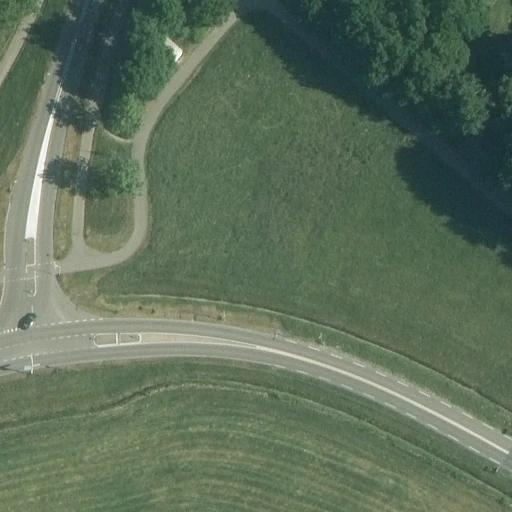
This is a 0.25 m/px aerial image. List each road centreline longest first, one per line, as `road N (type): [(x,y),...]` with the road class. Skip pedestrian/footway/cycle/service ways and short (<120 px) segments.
road 1 (unclassified): [(511,211),(263,0)]
road 2 (secondary): [(511,457),(397,396),(259,349)]
road 3 (secondary): [(52,109),(41,118),(14,225),(15,339)]
road 4 (secondary): [(49,333),(43,241),(58,122),(52,109)]
road 5 (secondary): [(34,363),(138,350),(259,349)]
road 6 (secondary): [(259,349),(248,338),(186,328),(49,333)]
